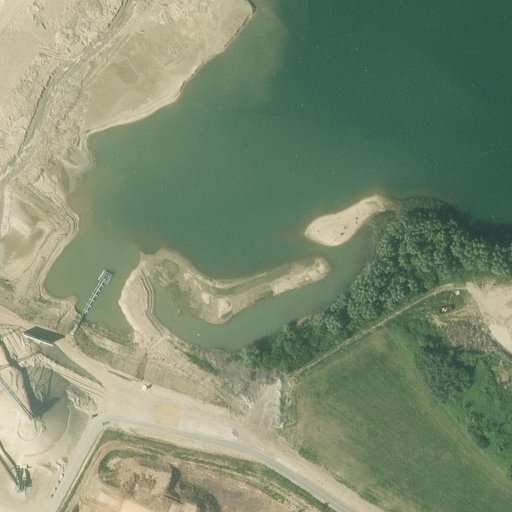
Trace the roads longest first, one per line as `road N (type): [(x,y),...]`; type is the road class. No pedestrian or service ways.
road 1 (unclassified): [(347,511),(254,452),(115,417),(93,428),(48,511)]
road 2 (track): [(299,373),(428,294),(490,289)]
